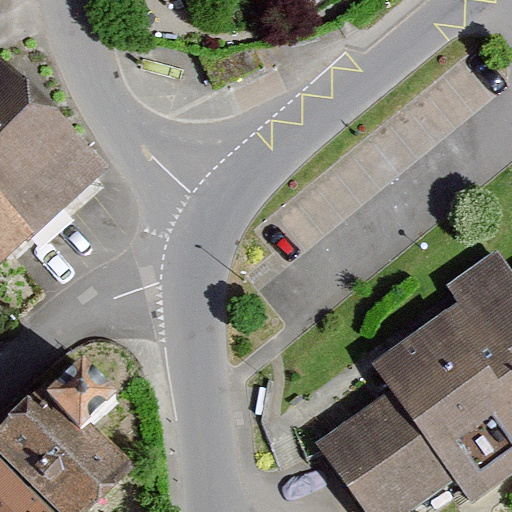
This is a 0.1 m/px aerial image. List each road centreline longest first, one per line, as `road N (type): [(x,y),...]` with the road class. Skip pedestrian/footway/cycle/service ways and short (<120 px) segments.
road 1 (residential): [(461,0),(236,187),(218,213)]
road 2 (residential): [(218,213),(187,193),(111,104),(61,0)]
road 3 (residential): [(0,375),(79,312),(157,283),(198,278)]
road 4 (residential): [(215,478),(198,278)]
